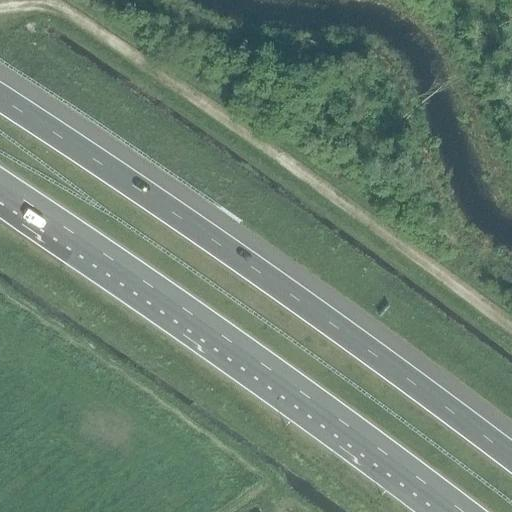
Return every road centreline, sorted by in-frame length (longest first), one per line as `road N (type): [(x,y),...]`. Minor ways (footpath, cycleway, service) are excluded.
road 1 (motorway): [(511,457),(0,96)]
road 2 (motorway): [(0,188),(464,511)]
